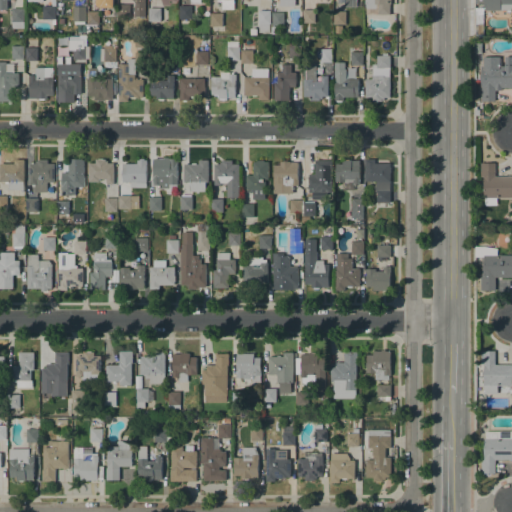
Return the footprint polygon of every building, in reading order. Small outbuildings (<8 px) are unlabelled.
[(145,0),(145,16),(135,16),(135,2),(133,0),(145,0)] [(234,0),(234,9),(222,8),(222,1),(217,1),(217,0),(234,0)] [(366,4),(365,4),(365,0),(391,0),(391,4),(390,4),(390,14),(377,14),(377,8),(366,7),(366,4)] [(484,3),(476,3),(476,0),(511,0),(511,5),(500,5),(501,10),(485,10),(484,3)] [(130,4),(130,17),(118,17),(118,4),(130,4)] [(191,6),(191,19),(179,19),(179,5),(191,6)] [(55,6),(55,19),(42,19),(42,6),(55,6)] [(86,6),(86,21),(85,21),(85,24),(74,24),(74,21),(73,21),(73,6),(86,6)] [(24,8),(24,34),(14,34),(15,28),(11,28),(12,8),(24,8)] [(161,8),(161,21),(149,21),(149,8),(161,8)] [(303,23),(303,9),(315,9),(315,23),(303,23)] [(270,10),(270,24),(269,24),(269,32),(258,32),(258,24),(258,10),(270,10)] [(99,11),(99,24),(87,24),(87,11),(99,11)] [(345,25),(333,25),(333,11),(346,11),(345,25)] [(284,12),(284,25),(272,25),(272,12),(284,12)] [(222,13),(222,26),(210,26),(210,13),(222,13)] [(147,38),(146,47),(135,47),(135,37),(147,38)] [(239,41),(238,47),(240,47),(239,60),(227,60),(227,41),(239,41)] [(253,43),(253,63),(241,63),(241,50),(241,43),(253,43)] [(289,45),(301,45),(301,58),(289,58),(289,45)] [(24,46),(24,59),(12,59),(12,46),(24,46)] [(85,46),(85,59),(73,59),(73,46),(85,46)] [(37,48),(37,61),(25,61),(25,47),(37,48)] [(116,48),(116,62),(104,61),(104,48),(116,48)] [(178,48),(178,61),(166,61),(166,48),(178,48)] [(320,49),(332,49),(332,62),(320,62),(320,49)] [(196,51),(209,51),(209,64),(196,64),(196,51)] [(351,52),(363,52),(363,65),(351,65),(351,52)] [(390,55),(390,68),(389,76),(390,76),(390,97),(384,97),(384,101),(365,100),(365,79),(372,79),(372,75),(373,75),(373,68),(372,68),(373,64),(376,64),(377,55),(390,55)] [(500,57),(500,66),(505,66),(505,56),(511,56),(511,87),(501,87),(501,90),(495,90),(495,101),(481,101),(481,66),(483,66),(483,56),(484,56),(500,57)] [(119,101),(119,64),(128,64),(128,59),(135,59),(135,79),(144,79),(143,95),(143,97),(136,97),(135,98),(131,98),(130,97),(128,97),(128,101),(119,101)] [(0,62),(6,62),(6,64),(14,64),(14,73),(19,73),(19,87),(12,87),(12,101),(0,101),(0,62)] [(74,63),(74,73),(80,73),(80,88),(74,88),(74,101),(70,101),(70,103),(62,102),(62,101),(58,101),(59,83),(61,83),(62,63),(74,63)] [(274,101),(274,82),(277,82),(277,72),(282,72),(282,64),(291,64),(291,72),(296,72),(296,87),(289,87),(289,100),(274,101)] [(303,66),(316,66),(316,81),(321,81),(321,76),(328,76),(328,96),(322,96),(322,99),(320,99),(320,100),(310,100),(310,97),(303,97),(303,66)] [(29,99),(29,75),(35,75),(35,68),(53,68),(53,95),(47,95),(47,99),(45,99),(44,100),(40,100),(38,99),(29,99)] [(271,82),(269,82),(269,99),(259,99),(259,95),(258,95),(257,97),(253,97),(251,95),(244,95),(244,77),(252,77),(252,68),(271,68),(271,82)] [(88,95),(88,78),(86,78),(86,69),(96,69),(96,80),(105,80),(105,75),(113,75),(112,95),(111,95),(111,97),(108,97),(108,95),(107,95),(107,98),(104,98),(104,99),(103,100),(102,101),(98,101),(97,99),(95,99),(95,95),(88,95)] [(334,100),(335,69),(351,70),(351,79),(359,79),(358,97),(344,97),(344,100),(342,100),(341,102),(337,102),(336,100),(334,100)] [(211,95),(211,76),(220,76),(220,72),(229,72),(229,74),(236,74),(236,81),(235,81),(235,98),(228,98),(228,99),(227,100),(226,100),(225,101),(223,101),(221,100),(219,100),(219,98),(218,98),(218,95),(217,95),(214,95),(211,95)] [(150,95),(150,78),(160,78),(160,80),(167,80),(167,75),(174,75),(174,82),(174,99),(165,99),(163,100),(159,100),(158,99),(156,99),(156,95),(150,95)] [(179,100),(179,78),(204,78),(204,87),(205,87),(205,92),(204,92),(204,96),(198,96),(198,98),(191,98),(191,96),(189,96),(189,100),(187,100),(186,102),(183,101),(183,100),(179,100)] [(158,188),(158,185),(153,185),(153,158),(163,158),(163,157),(169,157),(169,158),(178,159),(177,184),(169,184),(169,188),(168,188),(168,189),(158,188)] [(0,163),(14,164),(15,159),(24,160),(23,190),(8,190),(8,183),(5,183),(5,181),(0,181),(0,163)] [(30,163),(35,163),(35,161),(38,161),(38,159),(54,160),(54,182),(48,182),(48,192),(35,192),(35,185),(30,184),(30,163)] [(83,159),(83,176),(80,176),(80,197),(71,197),(71,194),(69,194),(69,187),(62,187),(62,172),(68,172),(68,159),(83,159)] [(96,163),(96,159),(106,159),(106,161),(108,161),(108,163),(114,163),(113,184),(107,184),(107,178),(98,178),(98,182),(89,181),(89,163),(96,163)] [(122,182),(122,163),(137,163),(137,160),(139,160),(140,159),(144,159),(145,160),(147,160),(147,165),(146,165),(146,182),(137,182),(137,186),(131,186),(131,182),(122,182)] [(377,192),(372,192),(372,186),(376,186),(376,181),(366,181),(366,159),(375,159),(375,163),(390,163),(391,202),(377,202),(377,192)] [(183,167),(184,167),(184,164),(199,164),(199,160),(208,160),(208,182),(205,182),(205,192),(191,192),(189,183),(189,182),(184,182),(183,167)] [(227,183),(221,183),(221,185),(215,185),(215,164),(220,164),(220,162),(222,162),(222,160),(233,160),(233,164),(239,164),(239,197),(227,197),(227,183)] [(253,175),(253,161),(257,161),(257,160),(265,160),(265,162),(269,162),(269,179),(265,179),(265,199),(253,199),(253,192),(247,192),(247,190),(246,190),(246,175),(253,175)] [(312,189),(308,189),(308,174),(315,174),(315,160),(332,160),(332,192),(327,192),(328,200),(312,200),(312,189)] [(343,182),(335,181),(336,164),(342,164),(343,160),(352,160),(352,161),(360,161),(359,178),(360,178),(360,184),(354,184),(354,181),(349,181),(348,182),(343,182)] [(274,194),(274,165),(280,165),(280,161),(290,161),(290,162),(298,162),(298,185),(293,185),(293,194),(274,194)] [(511,176),(511,198),(498,198),(498,205),(484,205),(484,176),(481,176),(481,163),(495,163),(495,176),(511,176)] [(56,186),(56,199),(48,198),(48,186),(56,186)] [(0,195),(8,196),(7,208),(0,207),(0,195)] [(139,196),(139,208),(131,209),(119,209),(118,195),(139,196)] [(180,196),(192,196),(192,210),(180,209),(180,196)] [(149,210),(149,197),(161,197),(161,210),(149,210)] [(38,212),(26,212),(26,198),(38,198),(38,212)] [(117,198),(117,211),(105,211),(105,198),(117,198)] [(351,198),(363,198),(363,219),(358,219),(358,217),(351,217),(351,212),(351,198)] [(211,199),(223,199),(223,212),(211,212),(211,199)] [(302,213),(289,213),(289,200),(302,200),(302,213)] [(57,214),(57,201),(69,201),(69,214),(67,214),(67,218),(61,218),(62,214),(57,214)] [(303,202),(315,202),(315,216),(303,216),(303,202)] [(242,204),(254,203),(254,217),(242,217),(242,204)] [(25,226),(24,247),(12,246),(12,233),(15,233),(15,226),(25,226)] [(197,251),(197,226),(208,226),(208,231),(206,231),(206,237),(209,237),(210,250),(197,251)] [(117,229),(117,235),(117,248),(116,248),(116,249),(106,249),(106,248),(105,248),(105,235),(106,235),(106,229),(117,229)] [(182,231),(193,231),(192,255),(198,255),(198,259),(201,259),(201,264),(206,264),(206,287),(198,287),(198,289),(188,289),(188,285),(181,285),(181,275),(181,249),(181,244),(182,231)] [(228,232),(240,232),(240,246),(228,245),(228,232)] [(178,240),(178,253),(166,253),(166,239),(169,239),(169,235),(176,235),(176,240),(178,240)] [(259,235),(271,235),(271,248),(259,248),(259,235)] [(321,236),(333,237),(332,250),(321,250),(321,236)] [(43,237),(55,237),(55,250),(43,250),(43,237)] [(148,238),(148,251),(135,251),(135,237),(148,238)] [(305,238),(316,238),(316,251),(317,251),(317,260),(324,260),(324,264),(329,264),(329,271),(329,287),(321,287),(321,288),(320,288),(318,289),(314,289),(313,288),(311,288),(311,284),(305,284),(304,253),(306,253),(305,238)] [(290,239),(302,239),(302,253),(290,253),(290,239)] [(86,240),(86,254),(75,254),(74,254),(74,240),(86,240)] [(352,241),(364,241),(364,254),(352,254),(352,241)] [(390,245),(390,257),(377,257),(377,245),(390,245)] [(497,248),(497,255),(511,255),(511,277),(496,277),(496,290),(481,290),(481,277),(482,277),(482,265),(476,265),(476,246),(484,246),(497,248)] [(14,260),(20,261),(19,275),(13,275),(13,289),(0,288),(0,251),(14,252),(14,255),(14,260)] [(107,252),(107,259),(111,259),(111,262),(112,262),(111,276),(106,276),(105,290),(90,290),(90,272),(93,272),(93,262),(94,262),(94,252),(107,252)] [(213,288),(213,270),(216,270),(216,259),(217,259),(217,252),(230,253),(230,259),(236,259),(236,273),(229,273),(229,288),(213,288)] [(68,253),(68,254),(74,254),(75,254),(75,266),(77,266),(77,268),(83,268),(83,286),(76,286),(76,288),(68,288),(68,290),(58,290),(58,268),(58,253),(68,253)] [(284,253),(284,256),(287,256),(290,259),(290,267),(298,267),(297,275),(299,275),(298,281),(298,285),(293,285),(293,289),(272,289),(273,268),(272,268),(273,253),(284,253)] [(335,291),(335,268),(336,268),(336,253),(348,253),(348,259),(353,259),(353,268),(360,268),(360,286),(353,286),(352,287),(348,287),(347,286),(345,286),(345,291),(335,291)] [(38,260),(49,260),(52,264),(52,288),(47,288),(47,291),(41,291),(41,288),(27,288),(27,254),(38,255),(38,260)] [(263,259),(267,259),(267,262),(268,262),(267,287),(243,287),(243,265),(249,265),(249,257),(263,257),(263,259)] [(153,267),(153,260),(166,260),(166,267),(175,267),(175,285),(159,285),(159,289),(149,289),(149,267),(153,267)] [(130,268),(130,270),(137,270),(137,265),(144,265),(144,288),(136,288),(136,289),(126,289),(126,285),(119,285),(120,268),(130,268)] [(376,269),(376,271),(384,271),(384,266),(391,266),(391,273),(390,273),(390,290),(373,290),(373,287),(366,287),(366,269),(376,269)] [(366,356),(372,355),(372,351),(381,351),(381,350),(385,350),(386,351),(390,351),(391,375),(389,375),(389,380),(375,380),(375,373),(366,373),(366,356)] [(106,381),(106,365),(119,365),(119,351),(132,351),(132,363),(130,363),(130,385),(120,385),(120,381),(115,381),(115,383),(113,383),(113,381),(106,381)] [(333,381),(331,381),(331,367),(335,367),(335,362),(344,362),(344,351),(357,351),(357,361),(356,361),(356,389),(355,389),(356,397),(334,397),(333,381)] [(484,364),(481,364),(481,351),(495,351),(495,364),(511,364),(511,386),(497,386),(497,394),(484,394),(484,364)] [(19,366),(19,352),(34,352),(34,370),(31,370),(31,380),(33,380),(33,388),(18,388),(18,383),(14,383),(14,380),(12,380),(12,369),(12,366),(19,366)] [(46,368),(46,366),(47,366),(47,364),(55,364),(55,352),(68,352),(68,364),(67,364),(67,387),(56,386),(56,382),(53,382),(53,390),(43,390),(42,382),(42,368),(46,368)] [(82,356),(82,353),(84,353),(84,352),(94,352),(94,356),(101,356),(101,382),(82,382),(82,376),(76,376),(76,356),(82,356)] [(155,356),(155,352),(164,352),(165,384),(149,384),(149,378),(145,378),(145,375),(140,375),(140,359),(140,356),(155,356)] [(284,356),(284,352),(293,352),(293,382),(291,382),(291,393),(279,393),(279,382),(277,382),(277,375),(268,374),(268,356),(284,356)] [(180,354),(180,353),(190,353),(190,357),(197,357),(197,375),(187,375),(187,382),(179,382),(179,380),(177,380),(177,377),(172,377),(172,354),(180,354)] [(254,354),(254,358),(261,358),(261,385),(252,385),(252,382),(243,382),(243,381),(238,381),(238,378),(236,378),(237,353),(254,354)] [(315,372),(313,372),(313,374),(307,374),(307,377),(300,377),(300,354),(309,354),(309,353),(317,353),(317,357),(324,357),(325,397),(315,397),(315,372)] [(206,370),(206,367),(207,367),(207,364),(215,364),(215,354),(228,354),(228,366),(227,366),(227,382),(226,382),(226,402),(205,402),(205,395),(204,395),(204,384),(202,384),(202,370),(206,370)] [(390,385),(390,397),(377,396),(377,385),(390,385)] [(136,408),(136,388),(148,388),(148,389),(153,391),(153,401),(148,401),(148,402),(145,402),(145,408),(136,408)] [(276,389),(276,402),(264,402),(264,388),(276,389)] [(84,390),(84,413),(72,413),(72,390),(84,390)] [(180,391),(180,409),(168,409),(168,392),(180,391)] [(116,406),(104,406),(104,392),(116,392),(116,406)] [(244,392),(244,404),(232,405),(232,392),(244,392)] [(308,392),(308,405),(296,405),(296,392),(308,392)] [(20,394),(20,407),(8,407),(8,394),(20,394)] [(218,424),(222,424),(222,418),(230,418),(230,424),(231,424),(230,438),(218,438),(218,424)] [(315,424),(322,424),(322,429),(327,429),(327,442),(315,442),(315,424)] [(154,428),(167,427),(167,442),(154,442),(154,428)] [(251,441),(251,427),(263,427),(263,441),(251,441)] [(102,442),(90,442),(91,428),(103,428),(102,442)] [(347,446),(347,433),(353,433),(353,428),(359,428),(359,446),(347,446)] [(38,429),(38,442),(26,441),(26,429),(38,429)] [(366,460),(373,460),(373,456),(372,456),(372,448),(368,448),(368,430),(390,430),(390,448),(385,448),(385,457),(391,457),(391,477),(383,477),(383,482),(373,482),(373,478),(366,478),(366,460)] [(481,473),(481,460),(484,460),(484,438),(485,438),(485,431),(499,431),(499,438),(511,438),(511,460),(495,460),(495,473),(481,473)] [(283,432),(295,432),(295,445),(283,445),(283,432)] [(204,480),(204,463),(201,463),(201,437),(213,437),(213,438),(219,438),(219,449),(220,449),(220,451),(226,451),(226,466),(219,466),(220,470),(226,470),(226,480),(204,480)] [(68,441),(68,468),(55,467),(55,481),(42,481),(42,470),(43,470),(43,447),(48,447),(48,441),(68,441)] [(106,468),(107,468),(107,446),(118,446),(118,441),(132,441),(132,466),(119,466),(119,480),(106,480),(106,468)] [(193,451),(197,451),(196,481),(170,481),(170,469),(171,469),(171,449),(171,447),(183,447),(183,451),(185,451),(185,445),(193,445),(193,451)] [(147,446),(147,461),(155,461),(155,456),(162,456),(162,480),(154,480),(154,481),(144,480),(144,477),(137,477),(138,446),(147,446)] [(92,447),(92,454),(97,454),(97,456),(98,456),(98,463),(98,480),(81,480),(81,476),(74,476),(74,459),(83,459),(83,447),(92,447)] [(234,475),(234,457),(243,457),(243,447),(256,447),(258,455),(258,461),(258,478),(251,478),(251,479),(248,479),(248,480),(244,480),(243,479),(241,479),(241,475),(234,475)] [(266,481),(265,449),(275,448),(276,455),(285,455),(285,459),(290,459),(290,477),(275,477),(275,481),(266,481)] [(10,449),(29,449),(29,454),(34,454),(34,480),(26,480),(23,480),(23,481),(19,481),(19,480),(17,480),(17,477),(10,477),(10,449)] [(298,458),(305,458),(305,452),(322,453),(322,456),(323,456),(322,476),(317,476),(317,479),(314,478),(314,480),(305,480),(305,477),(298,476),(298,458)] [(350,458),(350,460),(354,460),(354,478),(341,478),(341,482),(330,482),(330,460),(331,460),(331,453),(347,453),(350,458)]
